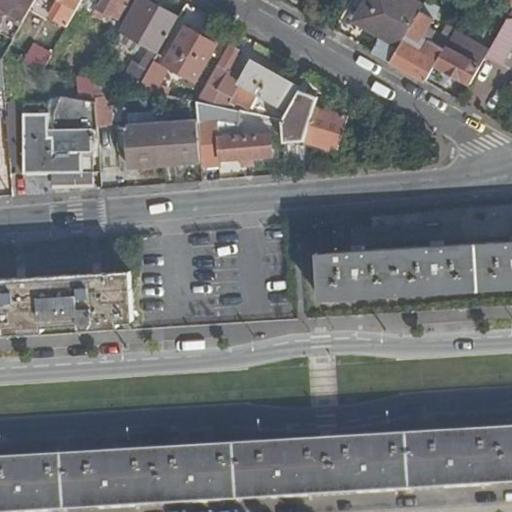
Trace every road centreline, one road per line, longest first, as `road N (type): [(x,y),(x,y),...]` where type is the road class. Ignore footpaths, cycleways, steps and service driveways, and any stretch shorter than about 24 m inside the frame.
road 1 (tertiary): [(511,343),(293,346),(228,361),(0,375)]
road 2 (tertiary): [(0,429),(325,417),(511,396)]
road 3 (unclassified): [(0,223),(502,178)]
road 4 (unclassified): [(225,0),(478,142),(502,178)]
